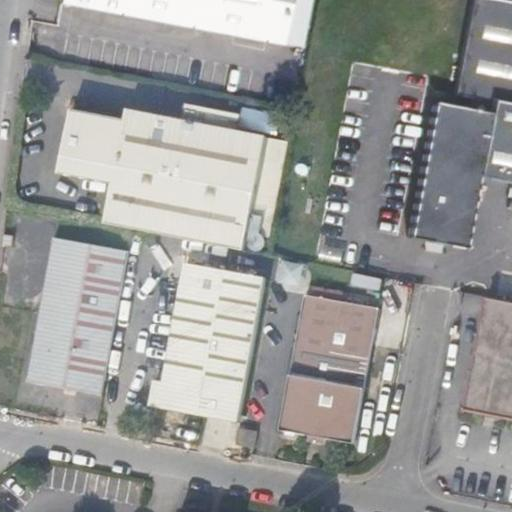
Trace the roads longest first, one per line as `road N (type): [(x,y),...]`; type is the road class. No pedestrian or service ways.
road 1 (unclassified): [(0,428),(414,511)]
road 2 (unknown): [(0,23),(284,65)]
